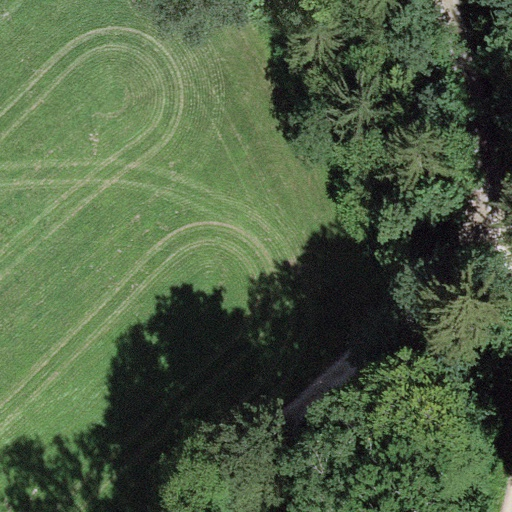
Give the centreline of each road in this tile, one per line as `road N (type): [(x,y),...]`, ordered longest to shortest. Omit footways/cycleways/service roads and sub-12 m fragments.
road 1 (track): [(173,511),(375,343),(496,224)]
road 2 (track): [(511,269),(447,0)]
